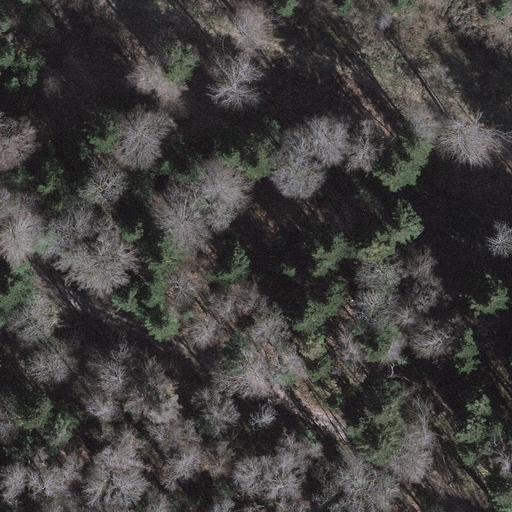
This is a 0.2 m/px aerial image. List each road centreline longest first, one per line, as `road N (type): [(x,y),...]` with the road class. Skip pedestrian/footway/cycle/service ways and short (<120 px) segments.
road 1 (track): [(0,244),(479,511)]
road 2 (track): [(159,0),(247,42),(430,90),(511,123)]
